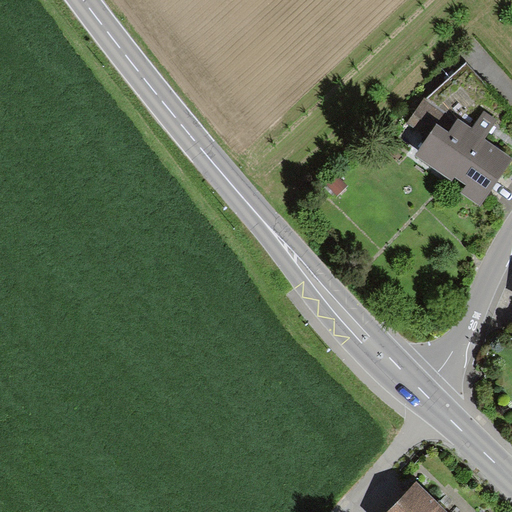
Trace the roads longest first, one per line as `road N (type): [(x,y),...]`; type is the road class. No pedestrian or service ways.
road 1 (tertiary): [(417,389),(353,326),(80,0)]
road 2 (residential): [(511,229),(455,346),(417,389)]
road 3 (tertiary): [(511,477),(417,389)]
